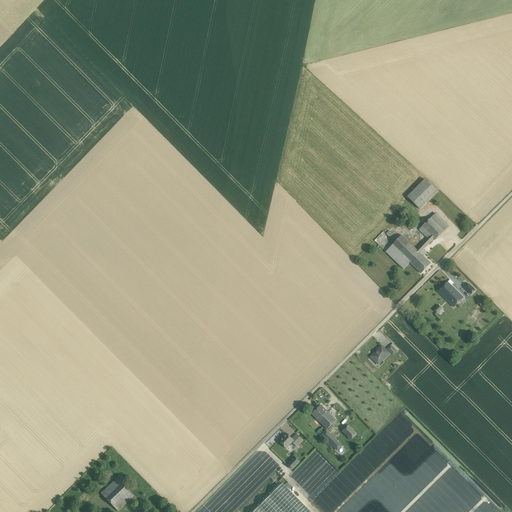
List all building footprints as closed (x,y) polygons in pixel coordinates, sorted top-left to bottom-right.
[(426,180),(408,198),(421,210),(438,192),(426,180)] [(449,227),(436,213),(431,218),(444,231),(449,227)] [(444,231),(431,218),(422,227),(431,235),(434,238),(436,240),(444,231)] [(396,232),(392,227),(389,230),(389,231),(386,234),(390,238),(396,232)] [(431,235),(422,227),(419,230),(428,238),(431,235)] [(417,250),(402,235),(386,252),(404,269),(410,263),(420,253),(417,250)] [(428,238),(417,250),(420,253),(434,238),(431,235),(428,238)] [(420,253),(410,263),(421,273),(430,264),(420,253)] [(455,289),(448,282),(438,292),(445,299),(455,289)] [(475,290),(469,284),(465,288),(471,294),(475,290)] [(455,289),(445,299),(454,307),(463,298),(455,289)] [(391,346),(388,349),(393,354),(396,351),(395,350),(391,346)] [(384,350),(381,347),(371,357),(376,362),(377,361),(379,363),(389,353),(385,349),(384,350)] [(321,406),(312,414),(320,422),(328,413),(321,406)] [(336,421),(328,413),(320,422),(328,430),(336,421)] [(357,434),(348,425),(342,432),(350,440),(357,434)] [(342,446),(327,430),(321,436),(332,448),(333,447),(337,451),(342,446)] [(294,441),(287,434),(279,441),(285,448),(286,449),(294,441)] [(303,440),(297,434),(293,438),(299,444),(303,440)] [(261,484),(279,465),(267,453),(263,457),(258,453),(256,453),(247,462),(247,465),(249,465),(248,468),(258,469),(257,472),(255,474),(257,475),(260,478),(261,478),(261,484)] [(300,462),(295,457),(288,464),(293,469),(300,462)] [(328,511),(332,511),(349,494),(348,493),(338,492),(337,490),(336,493),(333,493),(334,490),(338,490),(329,482),(338,473),(334,473),(332,472),(332,473),(330,476),(329,476),(326,473),(325,474),(323,471),(321,471),(321,469),(317,468),(317,465),(316,466),(309,466),(307,464),(299,472),(299,467),(290,477),(328,511)] [(134,496),(116,478),(101,493),(118,511),(134,496)] [(311,511),(283,483),(253,511),(311,511)]
